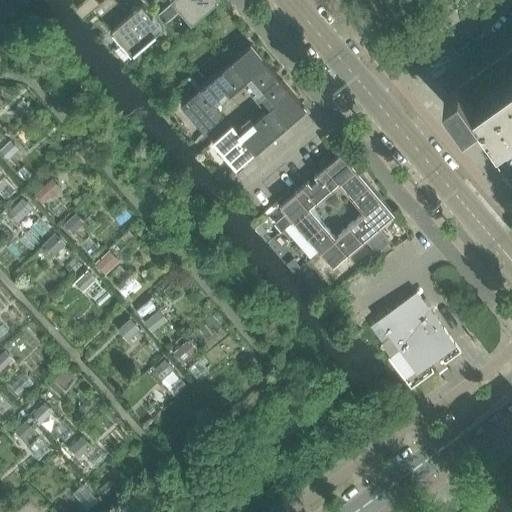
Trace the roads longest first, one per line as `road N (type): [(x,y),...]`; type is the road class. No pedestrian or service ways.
road 1 (tertiary): [(511,262),(370,94)]
road 2 (tertiary): [(352,511),(487,412)]
road 3 (residential): [(370,94),(507,0)]
road 4 (residential): [(252,190),(370,94)]
road 5 (tertiary): [(370,94),(289,0)]
